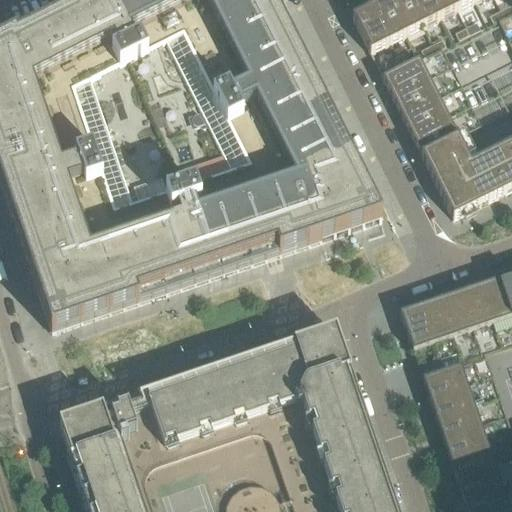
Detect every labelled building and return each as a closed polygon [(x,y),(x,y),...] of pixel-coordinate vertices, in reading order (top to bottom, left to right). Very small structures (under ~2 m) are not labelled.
[(381,227),(267,0),(101,0),(0,51),(0,188),(30,276),(51,339),(381,227)] [(403,0),(399,0),(385,7),(403,43),(421,35),(403,0)] [(424,0),(403,0),(421,35),(438,26),(424,0)] [(446,0),(424,0),(438,26),(455,17),(446,0)] [(467,0),(446,0),(455,17),(472,9),(467,0)] [(489,0),(467,0),(472,9),(489,0)] [(385,7),(368,16),(386,52),(403,43),(385,7)] [(511,18),(509,12),(498,17),(501,25),(511,19),(511,18)] [(386,52),(368,16),(350,25),(368,61),(386,52)] [(498,17),(487,23),(491,30),(501,25),(498,17)] [(474,29),(464,35),(467,42),(478,37),(474,29)] [(464,35),(453,40),(456,47),(467,42),(464,35)] [(440,47),(429,52),(433,59),(444,54),(440,47)] [(429,52),(419,57),(422,64),(433,59),(429,52)] [(404,70),(399,59),(392,63),(397,73),(404,70)] [(397,73),(392,63),(385,66),(390,77),(397,73)] [(417,67),(380,85),(391,106),(427,88),(417,67)] [(427,88),(391,106),(400,125),(437,107),(427,88)] [(437,107),(400,125),(410,145),(446,126),(437,107)] [(446,126),(410,145),(420,164),(456,146),(446,126)] [(456,146),(420,164),(451,226),(511,195),(511,141),(473,161),(463,142),(456,146)] [(511,324),(511,281),(497,287),(510,325),(511,324)] [(510,325),(497,287),(478,293),(491,331),(510,325)] [(491,331),(478,293),(458,300),(471,338),(491,331)] [(471,338),(458,300),(439,307),(452,345),(471,338)] [(452,345),(439,307),(419,313),(432,351),(452,345)] [(432,351),(419,313),(416,315),(400,320),(413,358),(414,357),(432,351)] [(388,511),(332,346),(128,415),(105,423),(103,417),(86,423),(59,432),(86,511),(388,511)] [(422,386),(429,405),(466,393),(460,373),(423,386),(422,386)] [(473,412),(466,393),(429,405),(435,425),(473,412)] [(480,432),(473,412),(435,425),(442,444),(480,432)] [(486,451),(480,432),(442,444),(449,464),(486,451)] [(493,471),(486,451),(449,464),(455,483),(493,471)] [(499,490),(493,471),(455,483),(462,503),(499,490)] [(499,511),(506,510),(499,490),(462,503),(464,511),(499,511)]
